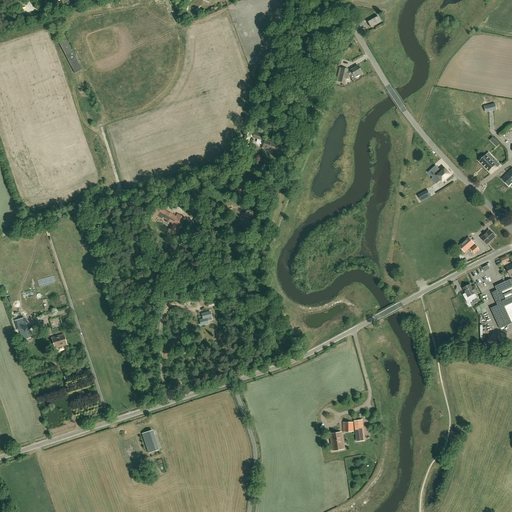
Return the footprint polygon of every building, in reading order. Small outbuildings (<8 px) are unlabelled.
[(371,28),(381,22),(378,17),(368,22),(371,28)] [(71,53),(65,41),(59,44),(75,73),(82,70),(73,52),(71,53)] [(359,66),(351,71),(349,72),(348,72),(348,69),(342,68),(340,77),(339,81),(345,83),(346,78),(348,79),(349,75),(353,73),(354,76),(355,78),(356,78),(359,76),(363,74),(359,66)] [(275,144),(265,140),(262,148),(272,151),(275,144)] [(500,165),(495,159),(492,161),(486,155),(483,158),(482,157),(479,159),(480,160),(479,161),(489,171),(495,165),(497,167),(500,165)] [(441,172),(441,171),(432,179),(436,184),(441,180),(442,182),(450,175),(445,168),(441,172)] [(511,169),(502,179),(509,187),(511,183),(511,169)] [(427,191),(418,196),(422,202),(431,197),(427,191)] [(251,220),(255,215),(251,212),(251,211),(248,208),(245,211),(246,211),(243,214),(248,219),(249,218),(251,220)] [(177,218),(176,217),(166,212),(164,217),(174,223),(172,227),(173,227),(173,228),(176,229),(177,229),(183,219),(178,216),(178,217),(177,218)] [(481,238),(488,245),(491,242),(491,241),(496,237),(495,236),(495,235),(494,234),(493,234),(490,230),(481,238)] [(459,246),(465,253),(475,244),(468,237),(459,246)] [(475,254),(480,249),(476,245),(471,249),(475,254)] [(507,267),(511,277),(511,279),(496,286),(497,290),(492,293),(498,305),(491,308),(500,329),(508,325),(511,323),(511,265),(511,266),(511,265),(507,267)] [(472,287),(470,284),(463,288),(468,297),(470,296),(472,299),(477,296),(475,293),(478,292),(475,286),(472,287)] [(483,313),(482,311),(486,308),(484,303),(475,307),(479,315),(483,313)] [(207,318),(211,317),(210,312),(202,314),(203,319),(200,320),(201,325),(208,323),(207,318)] [(24,318),(17,321),(20,330),(23,340),(30,338),(24,318)] [(52,338),(55,348),(67,345),(63,334),(52,338)] [(354,421),(357,442),(365,442),(362,420),(354,421)] [(353,431),(353,422),(343,422),(343,431),(353,431)] [(144,439),(148,453),(159,449),(152,430),(142,434),(144,439)] [(330,434),(332,451),(343,449),(341,432),(330,434)]
